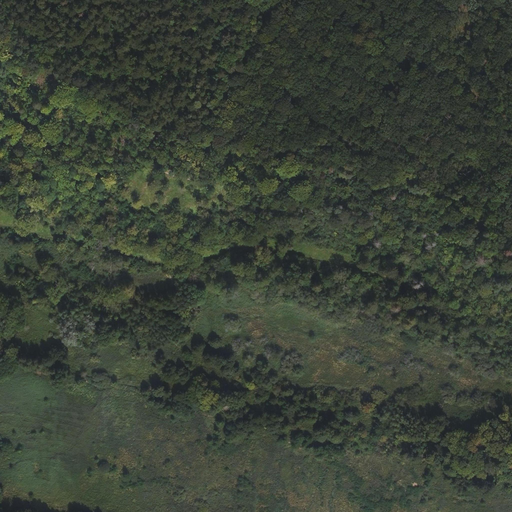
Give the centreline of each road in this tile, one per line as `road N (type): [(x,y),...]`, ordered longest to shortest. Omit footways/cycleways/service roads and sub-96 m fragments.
road 1 (track): [(201,138),(152,124),(5,48),(18,0)]
road 2 (track): [(275,0),(201,138)]
